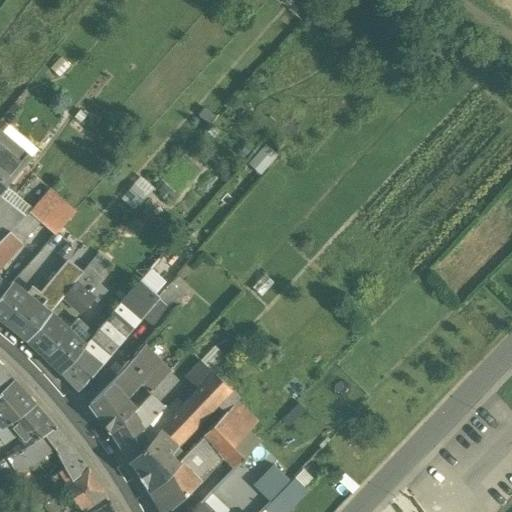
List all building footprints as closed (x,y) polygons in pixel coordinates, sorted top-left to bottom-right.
[(0,133),(0,191),(5,187),(29,159),(0,133)] [(266,173),(278,154),(265,146),(253,165),(266,173)] [(21,201),(5,187),(0,191),(0,196),(15,208),(21,201)] [(75,213),(48,190),(28,212),(55,235),(75,213)] [(0,231),(19,212),(0,196),(0,231)] [(8,231),(0,240),(0,264),(19,242),(8,231)] [(99,276),(110,263),(99,253),(87,267),(98,276),(84,293),(97,303),(107,292),(98,284),(102,278),(99,276)] [(20,294),(0,317),(0,319),(26,340),(49,313),(63,296),(81,274),(67,263),(40,297),(35,292),(30,298),(22,292),(20,294)] [(63,296),(82,313),(93,300),(84,293),(98,276),(87,267),(81,274),(63,296)] [(0,279),(0,295),(9,286),(0,279)] [(151,299),(136,285),(132,290),(147,304),(151,299)] [(0,317),(20,294),(9,286),(0,295),(0,317)] [(132,290),(124,300),(111,314),(126,328),(127,328),(147,304),(132,290)] [(68,331),(49,313),(26,340),(51,364),(60,374),(72,362),(73,363),(83,349),(94,336),(77,320),(68,331)] [(112,316),(94,336),(109,349),(126,328),(111,314),(111,315),(112,316)] [(83,349),(73,363),(87,375),(109,349),(94,336),(83,349)] [(114,377),(112,380),(103,389),(88,404),(110,432),(135,407),(126,398),(140,384),(149,393),(162,380),(169,373),(157,360),(154,363),(139,349),(126,364),(114,377)] [(126,364),(116,355),(104,368),(110,373),(114,377),(126,364)] [(72,362),(60,374),(76,391),(89,377),(87,375),(73,363),(72,362)] [(0,390),(13,380),(0,365),(0,390)] [(110,373),(98,384),(103,389),(111,381),(112,380),(114,377),(110,373)] [(213,373),(198,387),(215,404),(224,413),(225,412),(226,412),(236,403),(239,400),(231,392),(232,391),(213,373)] [(13,380),(0,390),(0,424),(2,427),(8,423),(34,404),(13,380)] [(149,393),(148,394),(149,394),(156,401),(169,387),(173,384),(169,380),(166,383),(162,380),(149,393)] [(97,384),(84,399),(88,404),(103,389),(98,384),(97,384)] [(172,416),(158,430),(175,446),(215,404),(198,387),(172,416)] [(135,407),(110,432),(121,449),(163,407),(156,401),(149,394),(148,394),(135,407)] [(224,413),(203,434),(217,447),(235,465),(258,442),(247,432),(256,422),(236,403),(226,412),(225,412),(224,413)] [(34,404),(8,423),(15,432),(25,444),(43,434),(55,427),(34,404)] [(163,407),(121,449),(128,461),(158,430),(172,416),(163,407)] [(2,427),(0,428),(0,442),(15,432),(8,423),(2,427)] [(55,427),(43,434),(44,435),(55,449),(58,453),(56,454),(60,462),(75,453),(55,427)] [(158,430),(128,461),(147,491),(157,511),(160,511),(195,479),(190,474),(177,461),(176,463),(168,454),(176,446),(175,446),(158,430)] [(44,435),(11,454),(19,468),(40,456),(41,457),(55,449),(44,435)] [(217,447),(205,435),(196,444),(208,456),(217,447)] [(196,444),(177,461),(190,474),(208,456),(196,444)] [(75,453),(60,462),(62,464),(65,469),(71,480),(87,469),(75,453)] [(11,454),(0,460),(0,473),(5,481),(14,476),(15,470),(19,468),(11,454)] [(280,464),(258,487),(272,501),(294,478),(280,464)] [(65,469),(52,477),(59,489),(65,486),(65,485),(71,480),(65,469)] [(71,480),(65,485),(65,486),(78,505),(80,509),(103,492),(87,469),(71,480)] [(294,478),(272,501),(283,511),(306,489),(294,478)] [(59,489),(53,494),(65,511),(68,511),(78,505),(65,486),(59,489)] [(29,495),(21,500),(25,506),(29,504),(28,502),(31,500),(29,495)] [(283,511),(272,501),(263,510),(264,511),(283,511)] [(208,511),(199,503),(189,511),(208,511)]
